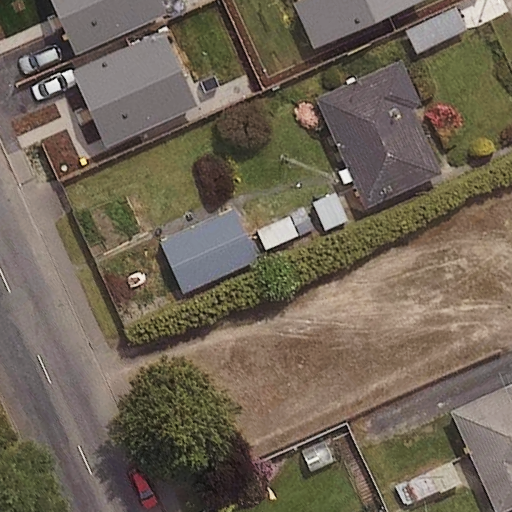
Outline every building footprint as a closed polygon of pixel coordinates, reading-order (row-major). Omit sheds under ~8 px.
[(124,13),(117,0),(63,0),(53,5),(70,40),(124,13)] [(267,0),(286,41),(364,6),(361,0),(267,0)] [(456,0),(443,0),(401,18),(412,45),(466,22),(456,0)] [(424,96),(403,49),(317,86),(365,195),(439,163),(412,101),(424,96)] [(307,201),(254,223),(264,246),(316,224),(307,201)] [(256,251),(235,202),(161,234),(183,283),(256,251)] [(511,295),(511,254),(491,208),(357,269),(393,350),(511,295)] [(511,373),(450,400),(496,503),(511,495),(511,373)]
